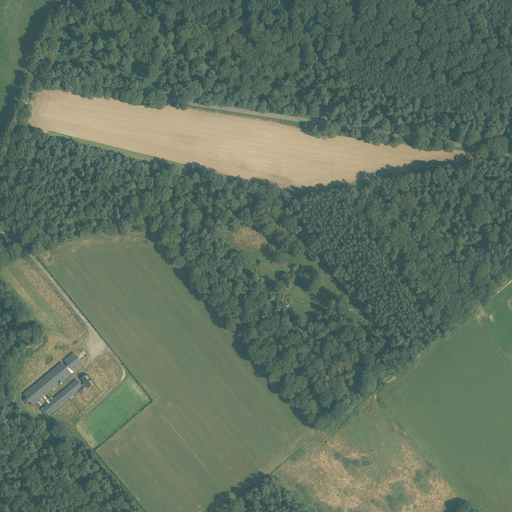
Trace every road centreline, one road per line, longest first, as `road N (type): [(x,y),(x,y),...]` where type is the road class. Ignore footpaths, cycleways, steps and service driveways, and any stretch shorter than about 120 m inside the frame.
road 1 (unclassified): [(511,155),(34,75)]
road 2 (track): [(340,50),(511,93)]
road 3 (unknown): [(91,329),(0,224)]
